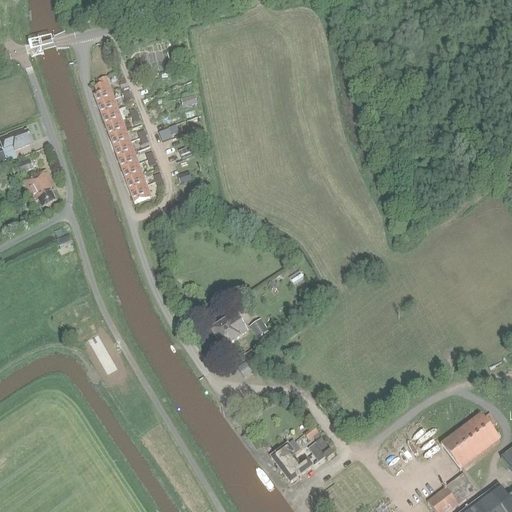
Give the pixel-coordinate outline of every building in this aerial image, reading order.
[(179,51),(169,54),(172,64),(182,61),(179,51)] [(93,89),(96,96),(93,97),(97,107),(115,100),(107,78),(100,81),(101,86),(93,89)] [(127,89),(121,91),(123,97),(130,94),(127,89)] [(130,94),(123,97),(125,103),(132,100),(130,94)] [(181,102),(184,110),(197,106),(195,97),(181,102)] [(115,100),(97,107),(101,118),(119,111),(115,100)] [(119,111),(101,118),(105,129),(123,122),(119,111)] [(136,111),(130,113),(132,119),(138,117),(136,111)] [(141,123),(138,117),(132,119),(134,125),(141,123)] [(123,122),(105,129),(109,139),(127,133),(123,122)] [(0,142),(3,151),(13,148),(15,152),(29,146),(28,142),(31,141),(28,132),(24,133),(23,130),(8,136),(9,137),(0,139),(0,142)] [(162,144),(172,140),(169,130),(159,134),(162,144)] [(137,134),(139,140),(146,138),(144,131),(137,134)] [(127,133),(109,139),(113,150),(131,143),(127,133)] [(148,144),(146,138),(139,140),(142,146),(148,144)] [(131,143),(113,150),(117,161),(136,154),(131,143)] [(192,148),(177,154),(180,163),(195,157),(192,148)] [(136,154),(117,161),(122,172),(140,165),(136,154)] [(154,160),(152,154),(145,156),(147,162),(154,160)] [(157,166),(154,160),(147,162),(149,169),(157,166)] [(21,175),(34,169),(31,163),(19,168),(21,175)] [(140,165),(122,172),(126,183),(144,176),(140,165)] [(43,210),(56,203),(50,191),(55,189),(46,172),(23,184),(29,196),(31,195),(35,204),(38,203),(43,210)] [(189,174),(178,177),(180,185),(191,182),(189,174)] [(148,187),(144,176),(126,183),(130,194),(148,187)] [(160,176),(154,178),(156,184),(162,182),(160,176)] [(164,187),(162,182),(156,184),(158,190),(164,187)] [(134,205),(152,198),(148,187),(130,194),(134,205)] [(64,236),(62,233),(61,230),(55,233),(56,236),(58,239),(64,236)] [(291,278),(294,284),(306,279),(303,273),(291,278)] [(246,334),(234,316),(210,332),(222,350),(246,334)] [(260,321),(250,327),(259,341),(269,334),(260,321)] [(237,367),(248,360),(243,353),(232,360),(237,367)] [(255,372),(248,362),(238,369),(245,379),(255,372)] [(498,442),(479,416),(440,446),(459,472),(498,442)] [(309,442),(317,435),(313,429),(304,436),(309,442)] [(398,444),(407,433),(404,431),(394,441),(398,444)] [(335,458),(322,440),(309,450),(318,464),(325,459),(327,463),(335,458)] [(287,446),(270,459),(277,469),(276,470),(278,473),(281,477),(282,476),(289,485),(311,468),(305,460),(300,464),(299,463),(297,465),(294,461),(291,458),(299,452),(292,443),(288,446),(287,446)] [(511,450),(500,460),(511,475),(511,450)] [(451,511),(476,493),(462,476),(426,504),(431,511),(451,511)] [(511,511),(511,507),(497,487),(464,511),(511,511)]
